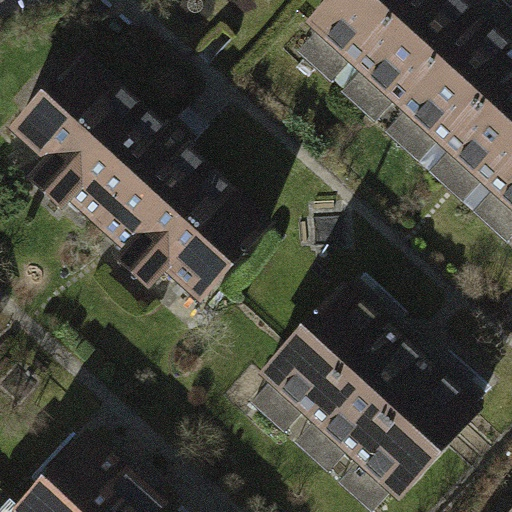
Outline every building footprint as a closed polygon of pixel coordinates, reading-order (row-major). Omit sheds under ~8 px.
[(336,0),(298,45),(328,71),(387,0),(336,0)] [(387,0),(328,71),(358,96),(439,0),(387,0)] [(439,0),(358,96),(388,121),(473,22),(446,0),(439,0)] [(388,121),(418,147),(503,47),(473,22),(388,121)] [(418,147),(448,172),(511,96),(511,55),(503,47),(418,147)] [(66,60),(0,137),(0,145),(198,313),(267,232),(66,60)] [(511,96),(448,172),(478,198),(511,157),(511,96)] [(511,157),(478,198),(508,223),(511,218),(511,157)] [(332,304),(249,400),(381,511),(392,511),(470,421),(332,304)] [(173,511),(89,437),(19,511),(173,511)]
